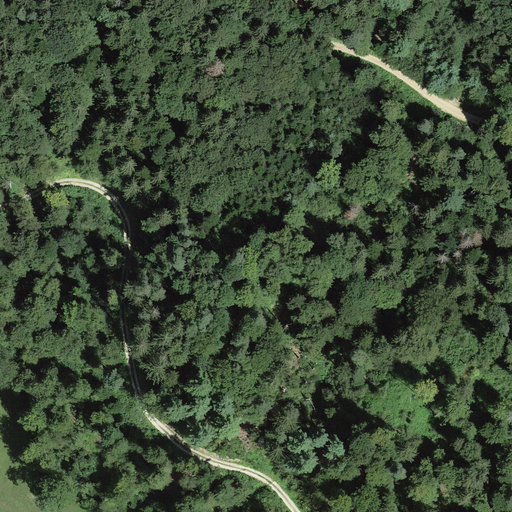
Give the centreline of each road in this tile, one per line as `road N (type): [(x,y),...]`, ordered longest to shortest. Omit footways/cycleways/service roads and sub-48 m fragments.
road 1 (track): [(0,207),(61,183),(94,185),(126,210),(134,245),(122,300),(138,400),(181,447),(258,475),(297,511)]
road 2 (track): [(220,0),(273,27),(366,55),(450,109),(511,128)]
